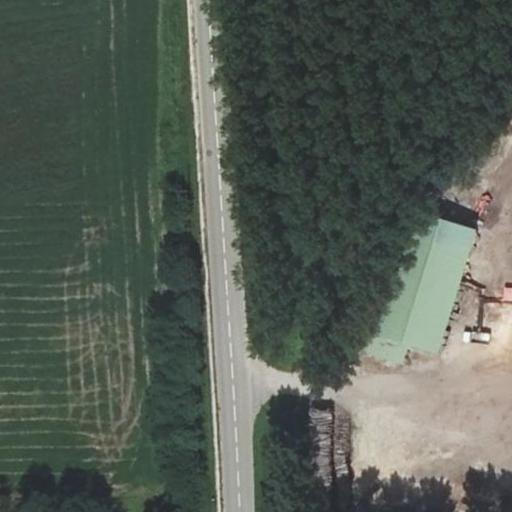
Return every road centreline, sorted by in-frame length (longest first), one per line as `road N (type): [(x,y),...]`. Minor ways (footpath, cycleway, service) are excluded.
road 1 (unclassified): [(209,0),(239,511)]
road 2 (track): [(511,386),(409,393),(232,376)]
